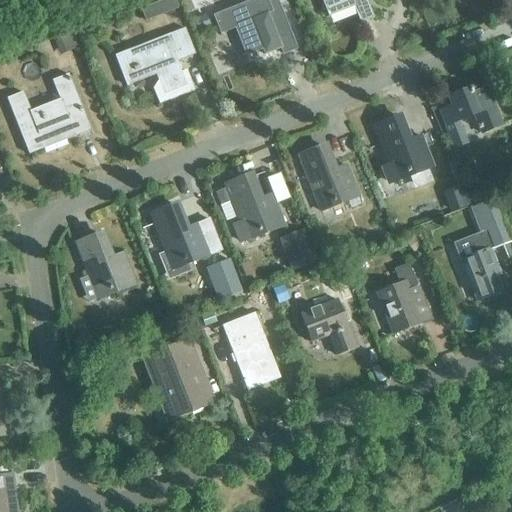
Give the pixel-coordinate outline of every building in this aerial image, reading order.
[(277,38),(290,33),(276,0),(257,0),(214,17),(221,34),(236,28),(236,27),(251,21),(265,56),(282,49),(277,38)] [(360,25),(373,19),(367,3),(375,0),(321,0),(329,19),(353,9),(360,25)] [(186,71),(181,73),(177,62),(195,55),(185,30),(115,58),(125,84),(154,72),(158,81),(153,90),(159,105),(194,91),(186,71)] [(76,138),(91,133),(69,76),(54,82),(62,101),(31,113),(24,94),(8,100),(30,156),(46,150),(40,136),(71,124),(76,138)] [(451,107),(439,112),(447,134),(460,129),(458,123),(474,117),(481,135),(502,127),(491,99),(485,101),(479,87),(448,99),(451,107)] [(398,117),(373,127),(388,165),(380,168),(387,186),(395,183),(396,184),(412,178),(415,184),(420,186),(427,183),(429,179),(427,173),(433,170),(421,138),(408,143),(398,117)] [(347,168),(334,173),(325,148),(300,157),(326,224),(345,217),(341,206),(359,199),(347,168)] [(272,197),(260,202),(250,177),(225,186),(239,223),(231,226),(239,245),(247,242),(247,243),(285,229),(272,197)] [(198,226),(185,231),(176,206),(151,215),(173,272),(210,258),(198,226)] [(279,240),(292,273),(317,263),(304,230),(279,240)] [(123,255),(111,260),(101,235),(76,244),(98,301),(136,287),(123,255)] [(489,251),(476,256),(471,243),(447,252),(452,266),(462,262),(478,303),(506,292),(489,251)] [(378,295),(394,335),(422,324),(408,291),(418,288),(409,265),(394,271),(400,286),(378,295)] [(338,357),(357,349),(338,302),(300,316),(311,344),(330,336),(338,357)] [(221,327),(247,392),(281,378),(255,313),(221,327)] [(156,370),(177,420),(208,408),(187,357),(156,370)] [(0,511),(12,511),(11,501),(15,500),(12,478),(0,479),(0,511)]
